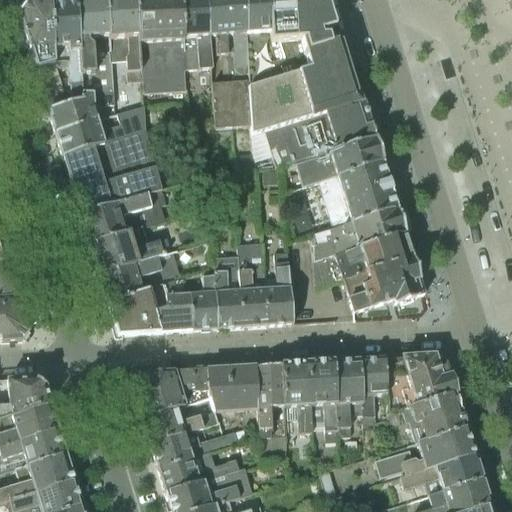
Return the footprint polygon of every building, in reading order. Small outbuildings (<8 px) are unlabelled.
[(141,85),(140,76),(134,0),(124,0),(106,1),(111,66),(124,65),(126,86),(130,86),(141,85)] [(185,88),(184,73),(178,0),(134,0),(140,76),(141,85),(141,92),(185,88)] [(211,72),(210,59),(206,0),(178,0),(184,73),(197,72),(197,73),(211,72)] [(250,131),(247,90),(272,83),(270,46),(266,0),(206,0),(210,59),(220,59),(222,87),(210,87),(213,133),(229,132),(249,131),(250,131)] [(323,43),(338,38),(326,0),(266,0),(270,46),(308,44),(323,43)] [(113,95),(111,66),(106,1),(73,3),(79,85),(81,97),(113,95)] [(68,85),(79,85),(73,3),(48,5),(52,67),(57,81),(67,80),(68,85)] [(34,72),(52,67),(48,5),(25,6),(17,17),(34,72)] [(323,43),(308,44),(270,46),(272,83),(247,90),(250,131),(250,140),(263,136),(275,172),(292,168),(294,167),(323,158),(373,141),(374,140),(369,124),(368,124),(362,105),(363,105),(361,99),(358,100),(354,85),(339,39),(338,39),(338,38),(323,43)] [(79,85),(68,85),(67,80),(57,81),(52,67),(34,72),(41,93),(47,113),(69,106),(81,103),(81,97),(79,85)] [(81,103),(69,106),(47,113),(54,135),(75,128),(97,122),(94,112),(93,109),(114,108),(113,95),(81,97),(81,103)] [(61,160),(144,133),(143,109),(97,122),(75,128),(54,135),(61,160)] [(79,218),(146,198),(160,193),(144,133),(61,160),(79,218)] [(299,191),(314,186),(382,167),(373,141),(323,158),(294,167),(292,168),(299,191)] [(256,173),(253,173),(251,157),(245,152),(240,152),(241,158),(233,158),(234,174),(231,175),(232,188),(257,186),(256,173)] [(328,233),(395,212),(389,190),(382,167),(314,186),(321,211),(328,233)] [(88,247),(142,230),(163,223),(158,205),(149,207),(146,198),(79,218),(88,247)] [(311,266),(405,238),(395,212),(328,233),(310,238),(311,266)] [(98,278),(162,259),(158,244),(147,247),(142,230),(88,247),(98,278)] [(314,293),(342,284),(412,262),(405,238),(311,266),(314,293)] [(265,330),(263,281),(261,247),(236,249),(235,249),(236,260),(240,331),(265,330)] [(106,305),(149,292),(161,288),(161,287),(174,283),(171,277),(177,276),(171,256),(162,259),(98,278),(106,305)] [(263,281),(265,330),(291,328),(286,256),(272,257),(274,280),(263,281)] [(216,332),(240,331),(236,260),(212,261),(213,279),(216,332)] [(412,262),(342,284),(348,301),(352,316),(393,304),(394,308),(400,306),(400,309),(412,306),(411,303),(416,302),(416,301),(423,299),(412,262)] [(0,297),(15,296),(7,269),(0,270),(0,297)] [(192,334),(216,332),(213,279),(200,280),(201,296),(189,297),(192,334)] [(160,336),(192,334),(189,297),(174,298),(174,283),(161,287),(161,288),(149,292),(155,313),(160,336)] [(112,326),(155,313),(149,292),(106,305),(112,326)] [(15,296),(0,297),(0,345),(21,344),(27,335),(15,296)] [(116,338),(160,336),(155,313),(112,326),(116,338)] [(405,412),(454,397),(445,366),(438,361),(434,362),(434,358),(384,361),(385,387),(401,383),(401,379),(405,378),(409,391),(400,394),(405,412)] [(358,363),(361,418),(362,430),(375,427),(375,419),(374,419),(373,399),(386,399),(385,387),(384,361),(358,363)] [(348,419),(361,418),(358,363),(332,365),(337,441),(350,440),(348,419)] [(337,446),(337,441),(332,365),(307,366),(310,426),(322,425),(323,436),(324,447),(337,446)] [(311,437),(310,426),(307,366),(280,368),(284,424),(295,423),(297,437),(311,437)] [(286,459),(284,424),(280,368),(255,369),(258,412),(258,419),(259,440),(257,440),(259,466),(286,459)] [(208,402),(212,414),(258,412),(255,369),(229,371),(207,372),(208,402)] [(207,372),(178,374),(152,376),(140,376),(132,389),(142,422),(165,415),(176,412),(188,408),(208,402),(207,372)] [(0,422),(1,422),(49,407),(44,389),(35,383),(0,384),(0,422)] [(414,446),(465,431),(454,397),(405,412),(401,413),(404,426),(407,425),(414,446)] [(0,435),(0,449),(57,432),(49,407),(1,422),(5,434),(0,435)] [(150,447),(194,433),(216,426),(212,414),(180,424),(176,412),(165,415),(142,422),(150,447)] [(207,456),(236,447),(232,435),(238,434),(234,420),(216,426),(194,433),(150,447),(157,471),(207,456)] [(403,479),(473,457),(465,431),(414,446),(418,460),(399,466),(403,479)] [(0,476),(14,472),(64,457),(57,432),(0,449),(0,476)] [(165,497),(215,482),(222,480),(221,479),(232,475),(229,466),(218,470),(218,472),(215,473),(214,469),(211,469),(207,456),(157,471),(165,497)] [(0,505),(73,484),(64,457),(14,472),(18,486),(0,492),(0,505)] [(426,500),(481,483),(473,457),(403,479),(398,480),(402,494),(422,488),(426,500)] [(169,511),(204,511),(228,505),(239,501),(238,501),(257,495),(253,483),(248,483),(238,487),(234,489),(235,489),(218,494),(215,482),(165,497),(169,511)] [(474,511),(489,508),(481,483),(426,500),(430,511),(429,511),(474,511)] [(67,511),(80,508),(73,484),(0,505),(0,506),(8,504),(11,511),(67,511)]
